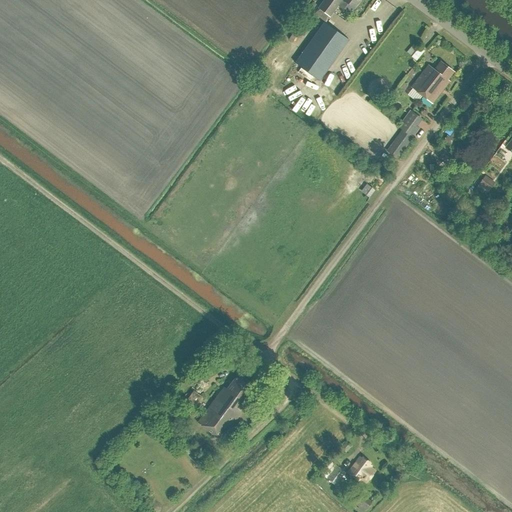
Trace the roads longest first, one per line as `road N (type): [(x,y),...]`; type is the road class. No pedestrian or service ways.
road 1 (unclassified): [(278,336),(262,355),(0,157)]
road 2 (unclassified): [(278,336),(487,55)]
road 3 (track): [(262,355),(290,378),(289,397),(170,511)]
